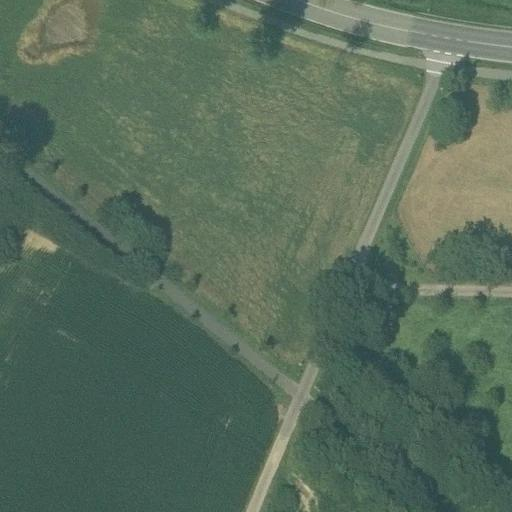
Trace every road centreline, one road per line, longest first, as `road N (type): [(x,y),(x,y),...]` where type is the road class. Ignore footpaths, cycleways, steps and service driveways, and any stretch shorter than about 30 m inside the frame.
road 1 (unclassified): [(253,511),(449,39)]
road 2 (primary): [(309,0),(449,39)]
